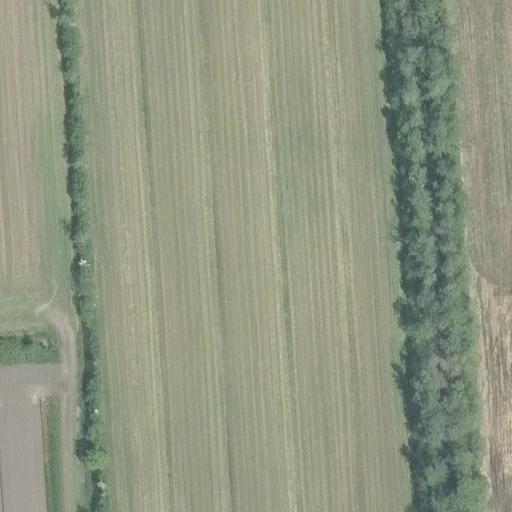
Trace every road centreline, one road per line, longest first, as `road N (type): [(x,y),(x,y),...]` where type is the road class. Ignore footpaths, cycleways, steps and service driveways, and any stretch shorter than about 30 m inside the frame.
road 1 (track): [(417,0),(450,511)]
road 2 (track): [(78,511),(68,339),(40,314),(0,315)]
